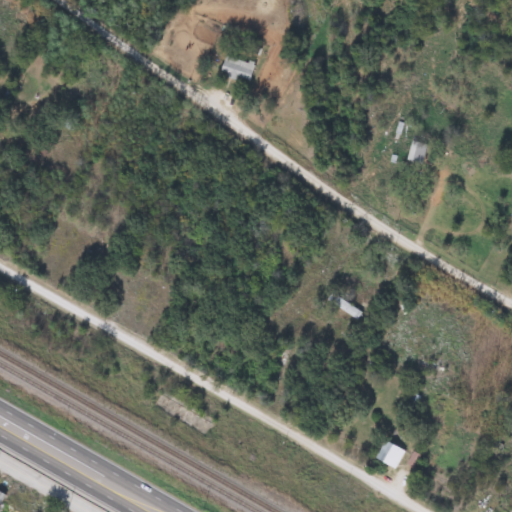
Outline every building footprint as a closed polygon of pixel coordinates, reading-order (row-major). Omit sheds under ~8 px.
[(254,70),(230,53),(219,67),(243,84),(254,70)] [(61,127),(72,131),(80,115),(69,110),(61,127)] [(418,143),(411,141),(405,159),(412,161),(418,143)] [(326,302),(357,319),(361,311),(330,295),(326,302)] [(394,470),(403,452),(383,441),(374,459),(394,470)]
